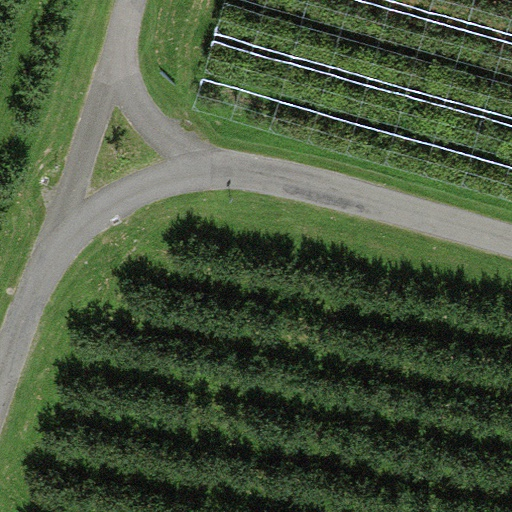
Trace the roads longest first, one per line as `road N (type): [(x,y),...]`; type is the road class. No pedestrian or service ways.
road 1 (unclassified): [(232,173),(511,242)]
road 2 (unclassified): [(50,261),(124,38)]
road 3 (unclassified): [(50,261),(101,212),(161,182),(232,173)]
road 4 (unclassified): [(232,173),(170,143),(135,104),(124,38)]
road 5 (unclassified): [(0,399),(50,261)]
